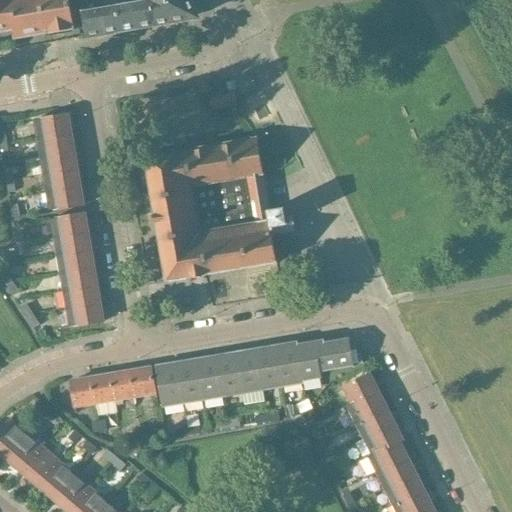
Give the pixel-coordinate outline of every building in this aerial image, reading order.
[(0,0),(0,32),(13,30),(14,39),(46,34),(46,35),(74,30),(68,0),(0,0)] [(139,0),(115,4),(120,31),(153,26),(148,0),(139,0)] [(148,0),(153,26),(190,19),(196,18),(187,0),(148,0)] [(80,10),(85,37),(120,31),(115,4),(80,10)] [(211,111),(236,106),(234,93),(209,97),(211,111)] [(67,115),(39,120),(40,120),(33,121),(36,140),(70,134),(67,115)] [(70,134),(36,140),(39,157),(73,152),(70,134)] [(276,264),(273,244),(272,237),(295,233),(292,214),(287,215),(286,209),(269,212),(256,138),(143,157),(164,283),(276,264)] [(7,145),(0,145),(0,148),(2,158),(9,156),(7,145)] [(73,152),(39,157),(42,175),(76,169),(73,152)] [(4,170),(6,181),(13,180),(11,168),(4,170)] [(76,169),(42,175),(45,193),(79,187),(76,169)] [(13,180),(6,181),(8,193),(15,192),(13,180)] [(79,187),(45,193),(48,211),(55,210),(55,211),(82,206),(79,187)] [(12,218),(19,217),(17,205),(10,206),(12,218)] [(50,220),(53,239),(87,233),(84,214),(56,218),(56,219),(50,220)] [(15,233),(17,245),(24,244),(22,232),(15,233)] [(87,233),(53,239),(56,256),(90,250),(87,233)] [(280,261),(291,259),(287,238),(277,240),(280,261)] [(24,244),(17,245),(18,256),(26,255),(24,244)] [(90,250),(56,256),(59,274),(93,268),(90,250)] [(93,268),(59,274),(62,292),(96,286),(93,268)] [(0,275),(0,276),(6,286),(12,282),(6,272),(0,275)] [(12,282),(6,286),(12,296),(18,292),(12,282)] [(96,286),(62,292),(65,309),(99,303),(96,286)] [(99,303),(65,309),(68,328),(75,327),(102,323),(99,303)] [(20,309),(26,319),(33,315),(26,305),(20,309)] [(33,315),(26,319),(33,329),(39,325),(33,315)] [(322,342),(296,347),(296,344),(295,344),(301,380),(302,380),(319,377),(318,371),(351,365),(353,368),(363,363),(358,354),(350,356),(347,341),(323,345),(322,342)] [(295,344),(287,345),(275,347),(281,386),(302,383),(302,380),(301,380),(295,344)] [(275,347),(263,349),(255,351),(262,390),(281,386),(275,347)] [(255,351),(248,352),(235,354),(242,393),(262,390),(255,351)] [(235,354),(223,356),(216,357),(222,396),(242,393),(235,354)] [(216,357),(208,359),(196,361),(203,400),(222,396),(216,357)] [(196,361),(184,363),(176,364),(183,403),(203,400),(196,361)] [(176,364),(169,365),(156,368),(162,407),(183,403),(176,364)] [(377,392),(368,375),(364,367),(347,375),(351,383),(343,387),(352,404),(377,392)] [(151,368),(131,372),(135,397),(155,393),(151,368)] [(131,372),(111,375),(116,400),(135,397),(131,372)] [(111,375),(91,379),(95,403),(116,400),(111,375)] [(91,379),(70,382),(74,407),(95,403),(91,379)] [(352,404),(346,407),(354,423),(385,408),(377,392),(352,404)] [(34,406),(43,414),(48,408),(39,401),(34,406)] [(285,407),(287,419),(294,417),(292,406),(285,407)] [(57,416),(48,408),(43,414),(52,421),(57,416)] [(385,408),(354,423),(362,439),(393,424),(385,408)] [(312,409),(301,414),(305,421),(315,415),(312,409)] [(278,413),(266,415),(267,422),(279,420),(278,413)] [(254,417),(256,424),(267,422),(266,415),(254,417)] [(238,420),(227,422),(228,429),(240,427),(238,420)] [(0,430),(0,454),(5,458),(25,435),(8,421),(0,430)] [(91,423),(93,433),(100,432),(98,422),(91,423)] [(215,424),(216,431),(228,429),(227,422),(215,424)] [(393,424),(362,439),(370,455),(370,456),(398,442),(398,443),(402,441),(393,424)] [(199,426),(187,428),(188,435),(200,434),(199,426)] [(175,430),(177,437),(188,435),(187,428),(175,430)] [(133,430),(135,439),(141,438),(140,429),(133,430)] [(311,432),(316,442),(322,439),(317,429),(311,432)] [(75,441),(80,436),(75,431),(70,437),(75,441)] [(25,435),(5,458),(21,472),(41,449),(25,435)] [(322,439),(316,442),(321,454),(328,450),(322,439)] [(91,455),(96,449),(87,441),(82,447),(91,455)] [(370,456),(370,455),(367,457),(375,474),(406,458),(398,443),(398,442),(370,456)] [(41,449),(21,472),(37,486),(57,462),(41,449)] [(116,458),(107,450),(96,463),(105,471),(111,464),(116,458)] [(125,466),(116,458),(111,464),(120,471),(125,466)] [(406,458),(375,474),(383,490),(414,474),(406,458)] [(327,464),(332,475),(338,472),(333,461),(327,464)] [(57,462),(37,486),(53,499),(73,476),(57,462)] [(344,482),(338,472),(332,475),(337,486),(344,482)] [(137,479),(146,487),(151,482),(142,474),(137,479)] [(414,474),(383,490),(391,506),(422,490),(414,474)] [(73,476),(53,499),(67,511),(69,511),(89,489),(73,476)] [(160,489),(151,482),(146,487),(155,495),(160,489)] [(89,489),(69,511),(97,511),(105,503),(89,489)] [(422,490),(391,506),(394,511),(418,511),(430,506),(422,490)] [(343,497),(348,507),(355,504),(349,493),(343,497)] [(115,511),(105,503),(97,511),(115,511)]
